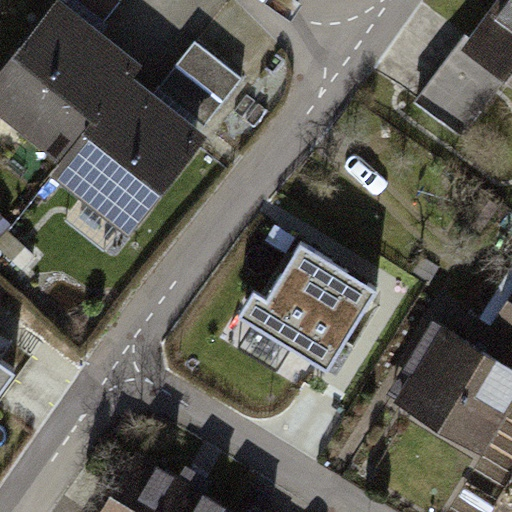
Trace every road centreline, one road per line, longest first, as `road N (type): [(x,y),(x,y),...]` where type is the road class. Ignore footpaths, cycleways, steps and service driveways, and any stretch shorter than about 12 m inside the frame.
road 1 (residential): [(342,61),(119,368)]
road 2 (residential): [(119,368),(364,511)]
road 3 (residential): [(119,368),(20,511)]
